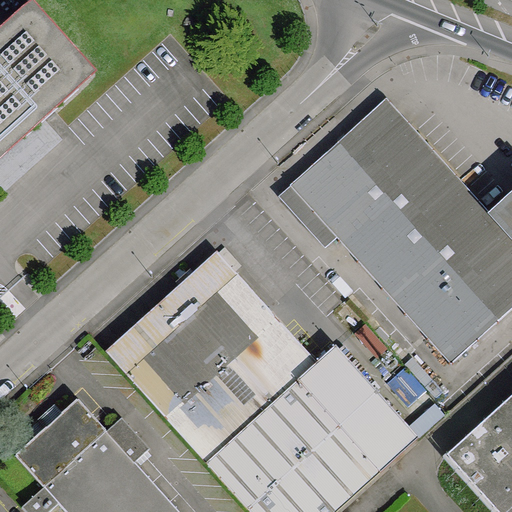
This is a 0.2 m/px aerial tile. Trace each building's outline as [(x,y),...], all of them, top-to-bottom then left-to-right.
[(0,162),(102,72),(37,0),(0,33),(0,162)] [(392,101),(294,188),(455,367),(511,316),(511,209),(499,221),(392,101)] [(222,253),(111,354),(253,511),(344,511),(425,440),(341,346),(324,364),(222,253)] [(112,434),(82,401),(21,457),(51,490),(30,509),(32,511),(59,511),(65,507),(69,511),(180,511),(140,467),(158,451),(128,419),(112,434)] [(511,511),(511,404),(451,459),(499,511),(511,511)]
